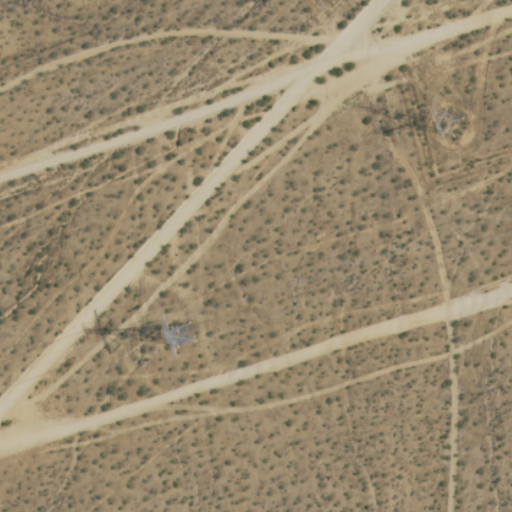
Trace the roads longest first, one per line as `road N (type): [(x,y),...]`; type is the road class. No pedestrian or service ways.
road 1 (residential): [(0,417),(379,0)]
road 2 (track): [(511,277),(0,442)]
road 3 (track): [(0,170),(495,0)]
